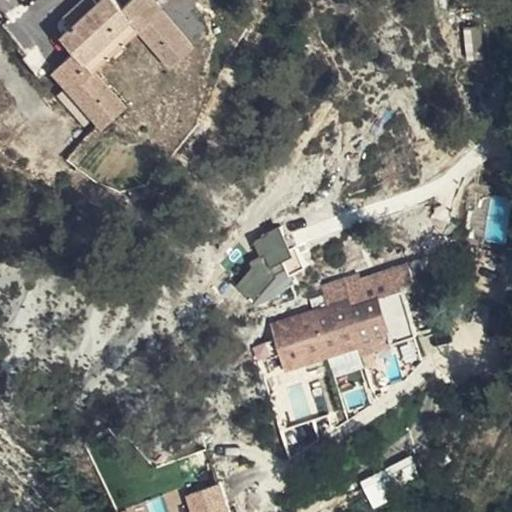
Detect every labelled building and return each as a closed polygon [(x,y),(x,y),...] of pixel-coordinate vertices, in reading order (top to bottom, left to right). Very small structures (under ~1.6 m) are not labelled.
[(166,37),(161,43),(177,55),(195,29),(150,0),(122,0),(115,12),(98,0),(62,52),(77,64),(61,88),(127,132),(144,107),(127,96),(122,103),(83,79),(130,11),(166,37)] [(135,25),(161,43),(166,37),(130,11),(83,79),(122,103),(127,96),(100,79),(135,25)] [(481,26),(462,27),(465,61),(484,60),(481,26)] [(237,276),(249,302),(303,277),(280,227),(251,240),(262,264),(237,276)] [(411,252),(420,264),(436,257),(431,243),(411,252)] [(417,265),(420,264),(411,252),(401,256),(416,277),(422,274),(417,265)] [(409,279),(416,277),(401,256),(359,274),(357,268),(320,283),(326,302),(271,325),(287,367),(359,334),(364,349),(424,325),(409,279)] [(358,483),(371,507),(421,480),(408,456),(358,483)] [(228,511),(220,487),(186,497),(190,511),(228,511)]
